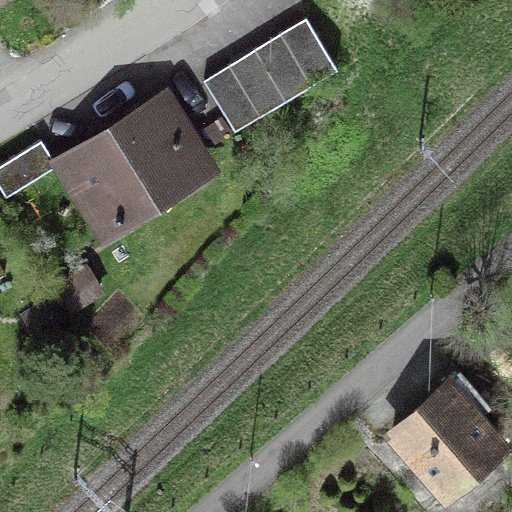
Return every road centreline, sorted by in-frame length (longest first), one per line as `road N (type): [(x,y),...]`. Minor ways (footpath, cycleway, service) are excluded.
road 1 (residential): [(511,281),(240,511)]
road 2 (residential): [(0,132),(200,0)]
